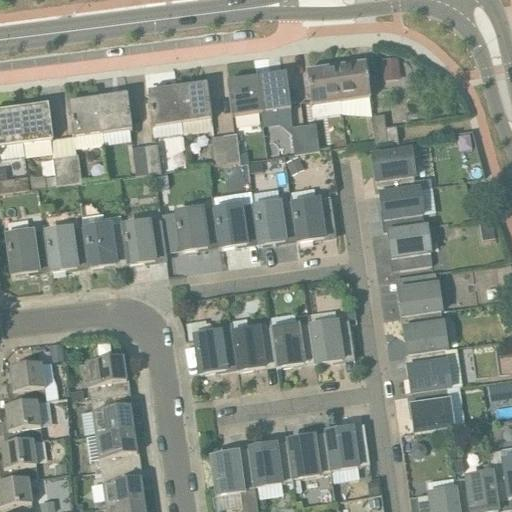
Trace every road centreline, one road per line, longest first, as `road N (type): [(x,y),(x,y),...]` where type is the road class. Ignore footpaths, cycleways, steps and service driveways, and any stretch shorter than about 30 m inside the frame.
road 1 (residential): [(182,511),(160,357),(144,324),(113,314),(0,324)]
road 2 (residential): [(0,79),(259,46),(284,37),(292,4)]
road 3 (tertiary): [(0,40),(292,4)]
road 4 (residential): [(214,419),(374,395)]
road 5 (residential): [(198,293),(358,272)]
road 6 (tertiary): [(292,4),(446,11)]
road 7 (tertiary): [(446,11),(478,45),(511,141)]
road 8 (residential): [(374,395),(358,272)]
